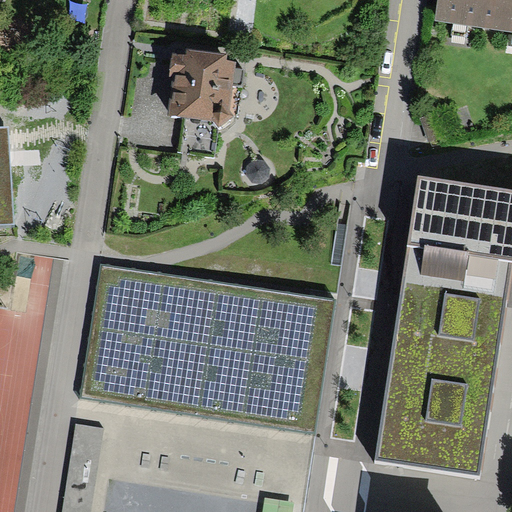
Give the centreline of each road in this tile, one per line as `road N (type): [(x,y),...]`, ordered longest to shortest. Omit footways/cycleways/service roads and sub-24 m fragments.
road 1 (residential): [(413,0),(365,301),(318,511)]
road 2 (residential): [(121,0),(45,511)]
